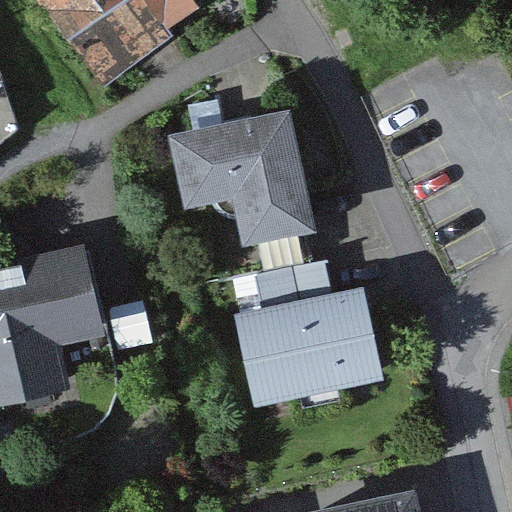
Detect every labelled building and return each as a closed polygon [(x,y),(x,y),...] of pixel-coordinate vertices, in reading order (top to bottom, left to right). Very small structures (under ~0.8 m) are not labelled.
[(35,0),(100,89),(222,0),(35,0)] [(295,111),(172,138),(189,213),(234,203),(244,246),(322,229),(295,111)] [(88,236),(0,256),(0,408),(75,390),(64,343),(111,332),(88,236)] [(373,286),(240,313),(260,409),(393,381),(373,286)] [(424,511),(421,492),(316,511),(424,511)]
